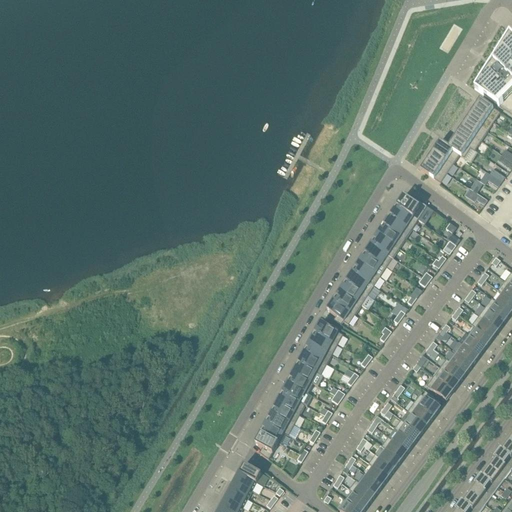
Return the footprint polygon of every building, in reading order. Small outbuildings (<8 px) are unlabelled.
[(511,38),(510,37),(505,44),(501,50),(497,57),(493,62),(489,69),(485,75),(481,81),(475,90),(475,91),(480,94),(490,101),(496,105),(497,104),(511,88),(511,38)] [(474,110),(474,111),(494,124),(501,114),(480,101),(474,110)] [(467,120),(488,134),(494,124),(474,111),(467,120)] [(488,134),(467,120),(464,125),(461,130),(481,143),(488,134)] [(475,153),(481,143),(461,130),(455,139),(471,150),(471,151),(475,153)] [(464,160),(471,151),(471,150),(455,139),(449,148),(448,149),(460,157),(464,160)] [(440,143),(433,153),(454,166),(460,157),(448,149),(449,148),(440,143)] [(447,176),(454,166),(433,153),(427,162),(447,176)] [(511,163),(506,160),(503,165),(511,171),(511,170),(511,163)] [(447,176),(427,162),(420,172),(441,186),(447,176)] [(493,171),(490,176),(502,184),(505,179),(493,171)] [(490,176),(486,181),(488,183),(498,189),(502,184),(490,176)] [(480,197),(476,202),(485,207),(488,203),(480,197)] [(397,208),(419,222),(428,208),(415,199),(412,204),(404,198),(397,208)] [(412,232),(419,222),(397,208),(391,217),(412,232)] [(384,227),(406,241),(412,232),(391,217),(384,227)] [(421,223),(404,249),(407,252),(415,239),(425,246),(431,238),(437,242),(441,237),(421,223)] [(450,226),(446,231),(452,235),(456,230),(450,226)] [(378,236),(400,251),(406,241),(384,227),(378,236)] [(372,246),(393,260),(400,251),(378,236),(372,246)] [(456,248),(450,243),(446,248),(452,253),(456,248)] [(387,270),(393,260),(372,246),(365,255),(387,270)] [(359,265),(381,279),(387,270),(365,255),(359,265)] [(432,266),(439,271),(443,266),(439,263),(436,261),(432,266)] [(353,274),(374,289),(381,279),(359,265),(353,274)] [(368,298),(374,289),(353,274),(346,284),(368,298)] [(419,284),(425,289),(429,284),(425,281),(422,279),(419,284)] [(511,302),(511,288),(505,283),(498,292),(511,302)] [(340,293),(362,308),(368,298),(346,284),(340,293)] [(511,315),(511,314),(511,302),(498,292),(503,296),(497,304),(492,300),(492,301),(511,315)] [(334,303),(355,317),(362,308),(340,293),(334,303)] [(505,324),(511,315),(492,301),(485,309),(505,324)] [(334,322),(342,327),(344,324),(349,327),(355,317),(334,303),(327,313),(336,318),(334,322)] [(498,332),(505,324),(485,309),(479,318),(498,332)] [(492,341),(498,332),(479,318),(472,327),(492,341)] [(315,335),(338,347),(344,337),(338,334),(340,330),(332,325),(330,329),(321,324),(315,335)] [(485,350),(492,341),(472,327),(474,329),(468,337),(466,335),(485,350)] [(384,336),(388,339),(392,334),(385,329),(381,334),(384,336)] [(310,345),(332,357),(338,347),(315,335),(310,345)] [(479,358),(480,358),(483,354),(483,353),(485,350),(466,335),(459,344),(479,358)] [(472,367),(473,366),(477,362),(476,362),(479,358),(459,344),(464,348),(458,356),(455,354),(472,367)] [(327,367),(332,357),(310,345),(304,355),(327,367)] [(466,376),(467,375),(470,371),(472,367),(455,354),(449,363),(447,361),(446,361),(466,376)] [(299,365),(322,377),(327,367),(304,355),(299,365)] [(460,384),(461,384),(464,380),(463,379),(466,376),(446,361),(440,370),(459,384),(460,384)] [(293,375),(314,386),(314,385),(311,384),(316,375),(321,378),(322,377),(299,365),(293,375)] [(330,380),(334,371),(329,368),(324,377),(330,380)] [(453,393),(459,384),(440,370),(433,378),(453,393)] [(314,386),(293,375),(288,385),(308,396),(314,386)] [(427,387),(446,402),(447,402),(451,397),(450,397),(453,393),(433,378),(427,387)] [(308,396),(288,385),(283,395),(305,407),(306,407),(300,404),(305,395),(308,396)] [(336,389),(347,395),(349,391),(338,385),(336,389)] [(337,398),(342,401),(345,396),(339,392),(335,397),(337,398)] [(305,407),(283,395),(277,405),(300,417),(305,407)] [(436,416),(437,416),(441,411),(440,410),(421,396),(414,405),(434,419),(436,416)] [(335,397),(332,402),(338,406),(342,401),(337,398),(335,397)] [(272,415),(295,427),(300,417),(277,405),(272,415)] [(408,413),(427,428),(434,419),(414,405),(408,413)] [(427,428),(408,413),(407,414),(412,417),(406,425),(401,421),(401,422),(421,436),(427,428)] [(295,427),(272,415),(266,425),(289,437),(295,427)] [(414,445),(421,436),(401,422),(395,430),(414,445)] [(266,425),(261,435),(281,446),(286,436),(289,438),(289,437),(266,425)] [(408,454),(414,445),(395,430),(394,431),(399,434),(393,442),(388,439),(408,454)] [(260,455),(269,462),(278,445),(281,446),(261,435),(255,446),(263,450),(260,455)] [(401,462),(408,454),(388,439),(382,448),(401,462)] [(501,450),(501,451),(511,459),(511,445),(509,443),(502,451),(501,450)] [(395,471),(401,462),(382,448),(381,448),(386,452),(380,460),(376,456),(375,456),(395,471)] [(494,459),(511,472),(511,471),(511,459),(501,451),(494,459)] [(388,480),(389,479),(393,475),(392,475),(395,471),(375,456),(369,465),(388,480)] [(496,461),(489,469),(505,481),(511,472),(494,459),(494,460),(496,461)] [(382,488),(383,487),(383,488),(386,484),(386,483),(388,480),(369,465),(373,469),(367,477),(382,488)] [(244,466),(239,475),(257,485),(263,473),(256,467),(253,471),(244,466)] [(482,476),(481,477),(498,489),(505,481),(489,469),(483,477),(482,476)] [(239,475),(235,484),(252,493),(257,485),(239,475)] [(375,497),(376,496),(380,492),(379,492),(382,488),(367,477),(361,486),(356,482),(375,497)] [(475,485),(492,498),(498,489),(481,477),(475,485)] [(369,506),(370,505),(373,501),(375,497),(356,482),(349,491),(369,506)] [(230,492),(248,502),(252,493),(235,484),(230,492)] [(476,487),(470,495),(486,507),(492,498),(475,485),(476,487)] [(359,511),(364,511),(369,506),(349,491),(351,493),(345,501),(359,511)] [(230,492),(225,501),(243,510),(248,502),(230,492)] [(462,502),(474,511),(481,511),(486,507),(470,495),(464,503),(462,502)] [(221,509),(226,511),(242,511),(243,510),(225,501),(221,509)] [(338,510),(340,511),(359,511),(345,501),(338,510)] [(455,511),(456,511),(474,511),(462,502),(455,511)]
